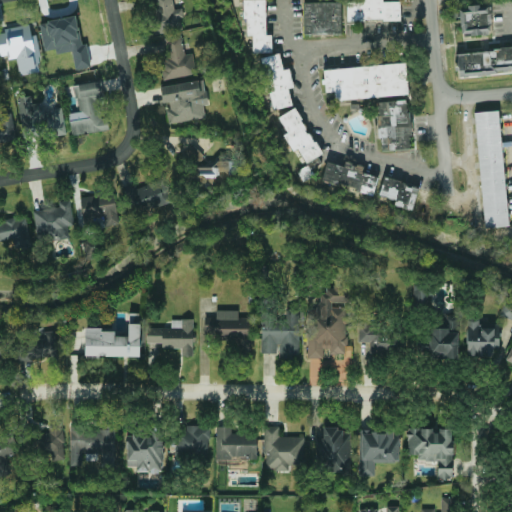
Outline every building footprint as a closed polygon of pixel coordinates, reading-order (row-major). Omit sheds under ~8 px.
[(184,30),(181,8),(175,9),(173,0),(149,0),(156,35),(184,30)] [(244,0),(245,36),(253,36),(253,54),(272,53),(272,35),(267,35),(265,0),(244,0)] [(401,20),(400,2),(383,2),(383,0),(346,0),(347,21),(401,20)] [(342,34),(341,2),(304,3),(304,34),(342,34)] [(491,35),(491,5),(460,6),(461,36),(491,35)] [(0,30),(0,56),(7,55),(8,60),(17,58),(20,76),(42,72),(36,35),(31,36),(30,26),(0,30)] [(184,54),(182,36),(166,38),(168,60),(160,61),(163,79),(196,75),(193,53),(184,54)] [(511,48),(457,52),(458,75),(511,72),(511,48)] [(292,106),(289,89),(294,88),(290,69),(283,70),(280,53),(260,58),(272,110),(292,106)] [(408,95),(406,64),(323,69),(324,93),(335,92),(335,100),(408,95)] [(169,123),(205,119),(204,105),(208,105),(205,81),(161,86),(163,104),(167,103),(169,123)] [(74,85),(77,112),(69,113),(72,135),(105,131),(99,82),(74,85)] [(23,139),(66,134),(63,108),(49,109),(49,104),(33,106),(32,96),(18,98),(23,139)] [(411,148),(408,100),(378,102),(380,139),(382,139),(383,150),(411,148)] [(278,117),(288,134),(284,136),(293,151),(298,148),(307,163),(322,154),(295,108),(278,117)] [(0,144),(18,141),(11,111),(0,113),(0,124),(3,138),(0,138),(0,144)] [(476,113),(484,228),(508,226),(500,111),(476,113)] [(214,168),(192,166),(192,182),(213,183),(213,175),(236,177),(237,162),(215,161),(214,168)] [(321,181),(374,194),(378,177),(363,173),(364,167),(345,162),(344,166),(326,161),(321,181)] [(412,210),(419,186),(384,177),(379,195),(395,200),(394,205),(412,210)] [(131,204),(138,202),(141,212),(172,202),(165,179),(126,191),(131,204)] [(119,224),(114,193),(80,199),(84,225),(99,222),(100,227),(119,224)] [(35,210),(38,241),(69,238),(68,226),(74,226),(71,200),(59,202),(60,208),(35,210)] [(15,249),(30,247),(27,218),(0,221),(0,241),(13,240),(15,249)] [(414,285),(413,305),(427,306),(428,286),(414,285)] [(500,316),(511,319),(511,301),(506,300),(500,316)] [(300,309),(287,309),(286,320),(262,320),(262,353),(279,354),(279,358),(299,358),(300,309)] [(239,311),(216,310),(216,318),(205,317),(204,336),(250,336),(251,318),(238,318),(239,311)] [(193,319),(172,319),(172,328),(147,328),(147,343),(163,343),(163,348),(182,349),(182,356),(193,357),(193,319)] [(500,328),(480,327),(480,319),(467,319),(466,356),(499,356),(500,328)] [(140,324),(129,324),(129,337),(115,336),(115,330),(86,329),(85,356),(140,357),(140,324)] [(458,359),(458,333),(449,333),(449,329),(431,328),(430,358),(458,359)] [(57,360),(56,331),(44,332),(44,340),(20,341),(20,362),(57,360)] [(175,456),(209,457),(210,426),(176,425),(175,456)] [(50,461),(64,461),(63,426),(49,426),(50,433),(39,433),(39,454),(50,454),(50,461)] [(127,435),(127,467),(136,467),(136,472),(163,472),(163,426),(151,426),(151,435),(127,435)] [(216,458),(257,459),(257,433),(232,433),(232,427),(217,426),(216,458)] [(280,427),(265,426),(264,470),(289,470),(289,465),(304,466),(305,437),(279,437),(280,427)] [(71,466),(82,466),(82,452),(115,451),(115,427),(70,428),(71,466)] [(452,479),(453,429),(439,428),(439,429),(408,429),(408,455),(418,455),(417,461),(438,461),(437,479),(452,479)] [(318,438),(318,472),(351,473),(352,430),(324,429),(324,439),(318,438)] [(0,478),(12,473),(6,457),(20,452),(12,432),(0,437),(0,478)] [(400,432),(360,432),(359,476),(375,476),(375,463),(399,463),(400,432)] [(422,510),(421,511),(453,511),(453,498),(442,498),(442,511),(422,510)]
